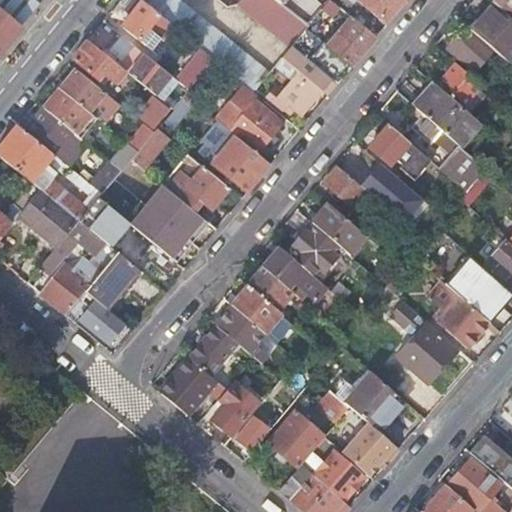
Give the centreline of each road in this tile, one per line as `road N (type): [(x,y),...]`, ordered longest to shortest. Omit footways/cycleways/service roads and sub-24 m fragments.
road 1 (residential): [(440,0),(220,262),(141,342),(120,392)]
road 2 (residential): [(374,511),(511,354)]
road 3 (residential): [(120,392),(253,511)]
road 4 (residential): [(0,292),(120,392)]
road 5 (residential): [(0,101),(83,0)]
